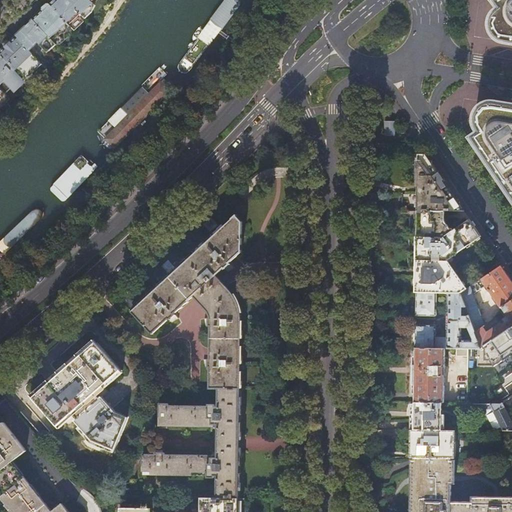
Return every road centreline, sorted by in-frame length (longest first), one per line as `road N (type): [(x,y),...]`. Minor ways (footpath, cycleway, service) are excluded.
road 1 (primary): [(286,47),(115,225),(0,323)]
road 2 (primary): [(0,355),(136,240),(267,105)]
road 3 (tertiary): [(327,511),(329,153)]
road 4 (tertiary): [(426,119),(511,243)]
